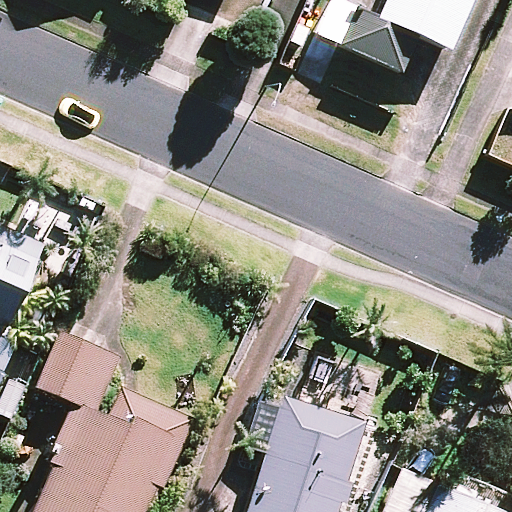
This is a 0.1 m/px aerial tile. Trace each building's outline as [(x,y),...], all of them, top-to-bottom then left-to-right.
[(397,73),(413,37),(444,50),(466,0),(380,0),(373,17),(372,19),(350,9),(334,45),(397,73)] [(38,245),(0,227),(0,324),(3,326),(38,245)] [(0,369),(14,337),(0,331),(0,369)] [(112,357),(55,332),(32,386),(90,410),(112,357)] [(107,424),(72,408),(25,511),(142,511),(173,441),(183,419),(122,392),(107,424)] [(332,511),(361,424),(277,398),(241,511),(332,511)] [(502,511),(508,497),(455,475),(448,490),(430,482),(399,469),(380,511),(502,511)]
